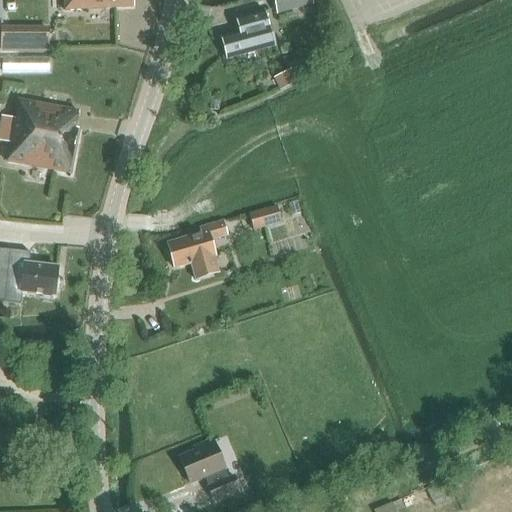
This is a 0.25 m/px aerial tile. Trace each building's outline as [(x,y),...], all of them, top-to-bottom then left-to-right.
[(62,0),(63,14),(131,11),(130,0),(62,0)] [(273,0),(277,14),(312,4),(310,0),(273,0)] [(221,39),(227,60),(260,51),(260,50),(273,46),(264,11),(235,19),(239,34),(221,39)] [(96,27),(96,16),(70,16),(70,26),(96,27)] [(48,28),(2,28),(2,51),(48,51),(48,28)] [(271,74),(276,88),(295,81),(291,67),(271,74)] [(18,100),(7,162),(70,174),(79,129),(75,128),(78,112),(18,100)] [(0,168),(0,226),(53,229),(52,240),(84,242),(84,228),(58,226),(60,189),(16,187),(17,170),(0,168)] [(252,233),(280,225),(275,207),(247,215),(252,233)] [(174,269),(190,264),(195,279),(218,272),(213,257),(214,256),(209,241),(226,236),(221,222),(199,229),(201,234),(167,245),(174,269)] [(22,284),(21,293),(55,297),(58,267),(29,264),(30,255),(12,253),(9,283),(22,284)] [(208,487),(213,499),(239,488),(233,476),(228,478),(224,469),(225,469),(212,439),(193,447),(195,450),(179,457),(190,484),(207,477),(210,486),(208,487)]
